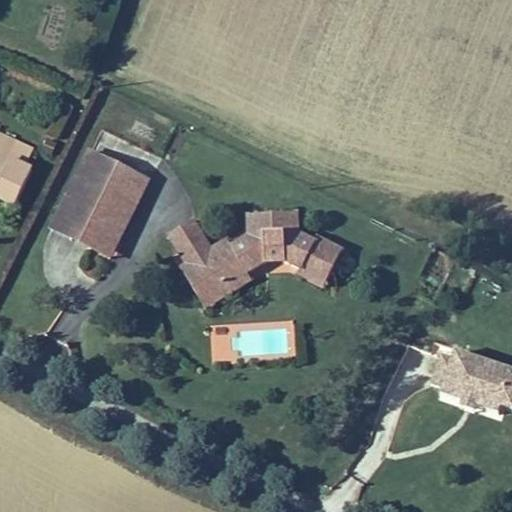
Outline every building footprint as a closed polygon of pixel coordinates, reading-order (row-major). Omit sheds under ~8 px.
[(23,169),(33,151),(0,134),(0,201),(15,209),(33,174),(23,169)] [(86,152),(79,168),(132,193),(104,250),(51,225),(49,230),(112,261),(113,258),(149,182),(86,152)] [(79,168),(51,225),(104,250),(132,193),(79,168)] [(295,213),(244,219),(246,238),(230,249),(226,243),(211,254),(187,271),(209,302),(233,285),(231,283),(246,272),(249,276),(265,265),(265,260),(283,259),(283,263),(299,271),(297,276),(323,289),(341,251),(315,238),(313,243),(297,235),(295,213)] [(167,243),(187,271),(211,254),(191,226),(167,243)] [(233,285),(209,302),(187,271),(183,274),(209,311),(252,281),(249,276),(246,272),(231,283),(233,285)] [(510,384),(511,378),(511,377),(455,355),(453,361),(442,357),(430,386),(441,390),(439,397),(462,406),(463,402),(475,407),(473,410),(496,419),(498,413),(510,384)] [(511,418),(511,417),(511,384),(510,384),(498,413),(511,418)] [(471,416),(473,410),(475,407),(463,402),(462,406),(460,411),(471,416)]
